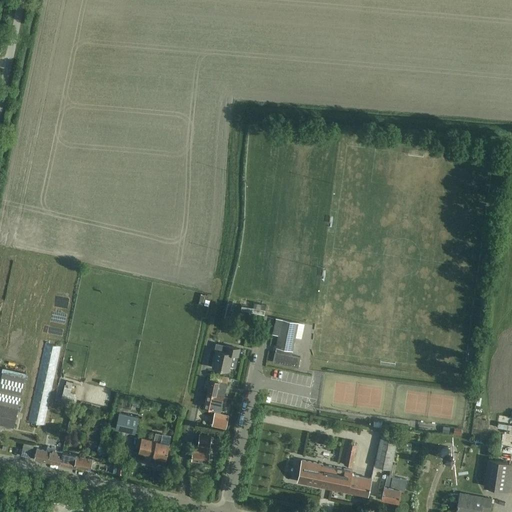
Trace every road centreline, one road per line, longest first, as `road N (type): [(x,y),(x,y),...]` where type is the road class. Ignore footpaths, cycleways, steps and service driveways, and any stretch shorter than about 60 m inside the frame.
road 1 (tertiary): [(186,507),(0,460)]
road 2 (residential): [(225,511),(263,327)]
road 3 (residential): [(186,507),(182,478),(210,339)]
